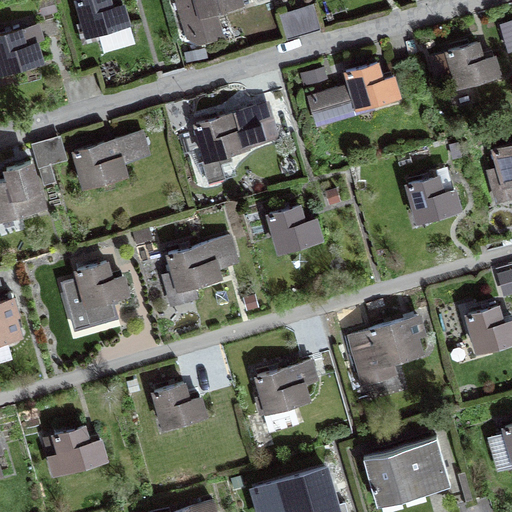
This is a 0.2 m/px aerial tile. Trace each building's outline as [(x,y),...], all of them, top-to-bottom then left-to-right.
[(119,5),(117,0),(80,0),(91,38),(137,24),(130,2),(119,5)] [(177,0),(191,47),(230,36),(223,13),(248,6),(246,0),(177,0)] [(315,8),(281,15),(286,37),(319,30),(315,8)] [(37,22),(0,34),(0,58),(5,74),(49,59),(37,22)] [(490,56),(485,39),(451,50),(463,88),(510,73),(503,52),(490,56)] [(390,78),(384,60),(350,71),(354,84),(314,96),(318,112),(357,100),(360,110),(407,96),(401,75),(390,78)] [(282,140),(270,103),(200,127),(212,163),(282,140)] [(155,155),(148,130),(78,150),(89,189),(135,176),(131,162),(155,155)] [(511,139),(495,144),(501,167),(490,170),(499,204),(511,200),(511,139)] [(54,205),(39,156),(9,165),(13,177),(0,180),(0,220),(0,221),(54,205)] [(451,190),(446,172),(411,183),(423,222),(469,208),(462,187),(451,190)] [(312,220),(307,203),(271,213),(283,252),(331,238),(325,217),(312,220)] [(234,252),(229,233),(169,250),(175,273),(165,276),(169,289),(221,274),(216,257),(234,252)] [(112,273),(108,257),(75,266),(78,276),(64,280),(67,290),(81,286),(91,322),(118,315),(113,296),(129,292),(123,270),(112,273)] [(0,339),(23,333),(12,294),(0,297),(0,339)] [(511,316),(501,319),(496,302),(468,311),(479,348),(511,338),(511,316)] [(424,330),(419,313),(351,333),(364,378),(394,370),(391,359),(422,350),(417,332),(424,330)] [(312,378),(306,357),(255,371),(261,392),(258,394),(267,425),(297,417),(292,402),(308,397),(303,381),(312,378)] [(187,396),(182,378),(155,386),(166,425),(206,414),(200,392),(187,396)] [(89,439),(83,421),(55,430),(67,467),(107,454),(100,435),(89,439)] [(458,483),(444,436),(370,458),(383,505),(458,483)] [(324,465),(255,485),(262,511),(304,511),(330,504),(332,511),(349,511),(345,498),(335,501),(329,483),(324,465)] [(217,511),(213,499),(168,511),(217,511)]
